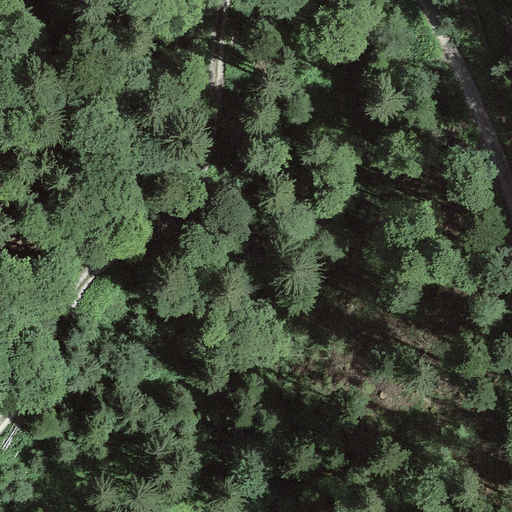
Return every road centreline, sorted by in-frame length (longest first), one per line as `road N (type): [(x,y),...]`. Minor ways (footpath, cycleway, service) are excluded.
road 1 (track): [(227,0),(215,129),(193,198),(150,239),(82,277),(23,404),(0,433)]
road 2 (track): [(511,198),(427,0)]
road 3 (track): [(465,0),(511,130)]
